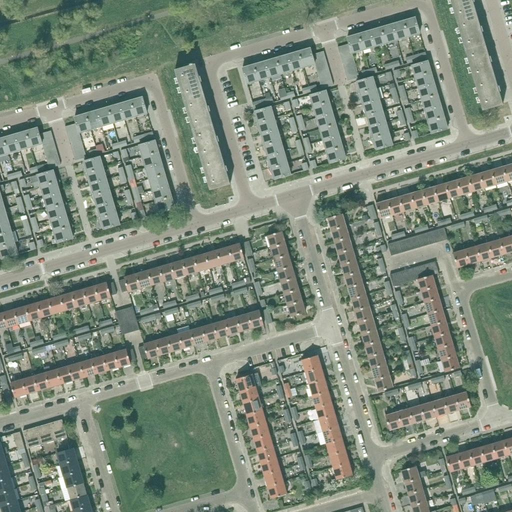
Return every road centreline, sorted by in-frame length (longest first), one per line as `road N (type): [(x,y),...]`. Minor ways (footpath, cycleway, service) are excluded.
road 1 (residential): [(250,210),(209,64),(423,5),(468,148)]
road 2 (residential): [(53,108),(151,80),(194,226)]
road 3 (residential): [(490,421),(455,292),(511,276)]
road 4 (residential): [(53,108),(96,254)]
road 5 (residential): [(249,495),(209,363)]
road 6 (residential): [(79,402),(209,363)]
road 7 (residential): [(369,455),(331,326)]
road 8 (residential): [(331,326),(294,198)]
road 9 (residential): [(209,363),(331,326)]
road 10 (residential): [(369,455),(490,421)]
